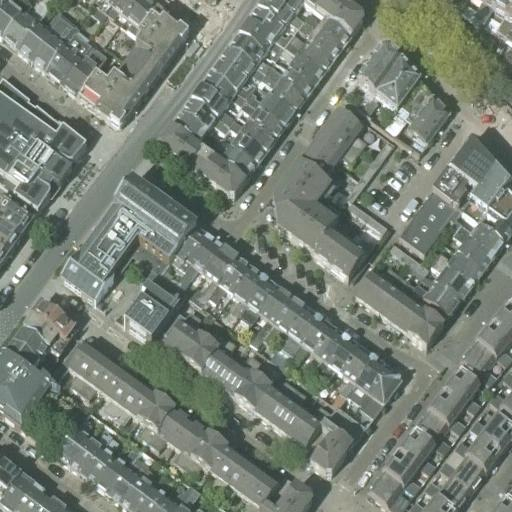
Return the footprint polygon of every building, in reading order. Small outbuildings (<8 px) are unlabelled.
[(0,17),(13,0),(2,0),(0,3),(0,17)] [(13,0),(0,17),(0,44),(1,45),(21,20),(14,15),(25,0),(13,0)] [(96,14),(105,20),(121,0),(98,0),(97,2),(102,7),(96,14)] [(121,0),(105,20),(107,22),(112,26),(117,19),(124,25),(141,4),(136,0),(121,0)] [(287,0),(269,0),(267,4),(293,23),(301,10),(287,0)] [(287,0),(301,10),(303,12),(312,0),(287,0)] [(325,0),(312,0),(303,12),(312,19),(325,0)] [(325,0),(312,19),(324,27),(350,45),(362,29),(361,23),(349,14),(351,12),(335,0),(325,0)] [(449,16),(460,23),(473,0),(443,0),(438,8),(450,15),(449,16)] [(473,0),(460,23),(482,36),(504,0),(473,0)] [(511,0),(504,0),(482,36),(505,50),(511,38),(511,0)] [(135,43),(156,16),(141,4),(124,25),(130,30),(125,36),(135,43)] [(267,4),(257,16),(283,35),(288,29),(299,37),(304,31),(293,23),(267,4)] [(419,17),(427,26),(437,10),(427,4),(419,17)] [(47,6),(44,10),(49,14),(52,10),(47,6)] [(1,45),(16,57),(37,30),(49,14),(44,10),(41,8),(27,26),(21,20),(1,45)] [(140,46),(135,52),(163,75),(185,45),(184,40),(156,16),(135,43),(140,46)] [(257,16),(248,29),(285,57),(294,43),(289,39),(284,46),(279,42),(283,35),(257,16)] [(117,29),(112,26),(107,22),(103,28),(112,35),(113,35),(117,29)] [(29,67),(44,80),(66,51),(77,37),(78,35),(69,28),(68,29),(63,24),(50,40),(29,67)] [(308,24),(304,31),(341,58),(350,45),(324,27),(319,33),(308,24)] [(442,43),(446,47),(455,31),(451,28),(442,43)] [(248,29),(238,42),(264,61),(268,56),(274,60),(270,65),(274,68),(278,62),(280,63),(285,57),(248,29)] [(16,57),(29,67),(50,40),(37,30),(16,57)] [(304,31),(299,37),(310,46),(306,52),(332,70),(341,58),(304,31)] [(77,37),(66,51),(44,80),(61,93),(90,54),(85,50),(88,46),(77,37)] [(266,71),(260,67),(264,61),(238,42),(229,55),(266,82),(271,75),(270,74),(266,71)] [(294,43),(285,57),(322,84),(332,70),(306,52),(294,43)] [(455,57),(462,64),(470,56),(461,51),(455,57)] [(135,52),(123,67),(130,73),(152,90),(163,75),(135,52)] [(61,93),(75,104),(93,81),(105,66),(90,54),(61,93)] [(229,55),(219,68),(245,88),(249,81),(259,89),(260,87),(262,88),(266,82),(229,55)] [(354,114),(354,115),(362,121),(364,119),(375,104),(401,69),(388,55),(382,56),(358,88),(356,90),(357,91),(366,97),(354,114)] [(322,84),(285,57),(280,63),(291,71),(287,77),(313,96),(322,84)] [(471,75),(478,82),(479,81),(487,73),(496,65),(488,60),(471,75)] [(479,81),(478,82),(494,100),(511,83),(511,82),(496,65),(487,73),(479,81)] [(93,81),(75,104),(76,105),(96,120),(130,73),(123,67),(105,91),(93,81)] [(219,68),(210,80),(247,108),(252,101),(251,100),(254,95),(250,92),(248,95),(245,98),(240,94),(245,88),(219,68)] [(419,89),(401,69),(375,104),(377,106),(396,120),(419,89)] [(130,73),(96,120),(115,134),(120,133),(152,90),(130,73)] [(271,75),(266,82),(303,109),(313,96),(287,77),(283,83),(271,75)] [(210,80),(201,93),(226,112),(230,107),(239,114),(239,115),(241,117),(247,108),(210,80)] [(303,109),(266,82),(262,88),(266,91),(273,96),(267,104),(293,123),(303,109)] [(0,194),(6,199),(2,205),(32,227),(36,221),(48,205),(48,204),(49,203),(49,202),(49,200),(48,199),(48,198),(47,197),(51,191),(58,196),(70,178),(64,173),(66,171),(67,171),(68,172),(69,172),(70,172),(71,171),(72,171),(73,170),(85,153),(35,113),(34,115),(27,110),(29,108),(1,86),(0,88),(0,194)] [(266,91),(262,88),(257,95),(261,97),(266,91)] [(419,89),(396,120),(383,137),(392,144),(405,127),(411,131),(406,138),(416,145),(408,155),(418,163),(448,122),(419,89)] [(201,93),(191,106),(227,132),(231,126),(222,119),(226,112),(201,93)] [(252,101),(247,108),(284,135),(293,123),(267,104),(262,111),(257,108),(258,106),(252,101)] [(511,101),(503,110),(511,119),(511,101)] [(377,106),(375,104),(364,119),(362,121),(365,123),(377,106)] [(191,106),(181,119),(207,139),(211,133),(224,142),(228,136),(226,135),(228,133),(227,132),(191,106)] [(284,135),(247,108),(241,117),(252,125),(249,129),(275,148),(284,135)] [(336,118),(323,136),(358,161),(366,151),(355,143),(365,130),(344,115),(340,120),(336,118)] [(181,119),(172,132),(211,160),(216,153),(209,148),(208,149),(203,145),(207,139),(181,119)] [(228,133),(240,142),(266,160),(275,148),(249,129),(244,136),(233,128),(228,133)] [(247,187),(221,168),(211,160),(172,132),(170,135),(159,150),(160,157),(227,206),(233,205),(247,187)] [(323,136),(310,154),(334,172),(340,164),(350,172),(358,161),(323,136)] [(240,142),(230,155),(256,174),(266,160),(240,142)] [(432,199),(415,222),(440,240),(449,228),(452,230),(459,220),(460,220),(461,221),(461,220),(462,221),(496,174),(495,174),(482,159),(471,146),(432,199)] [(351,210),(392,154),(386,149),(345,206),(350,210),(346,215),(382,241),(386,235),(351,210)] [(310,154),(297,171),(329,195),(332,197),(340,186),(330,178),(334,172),(310,154)] [(230,155),(221,168),(247,187),(256,174),(230,155)] [(297,171),(282,191),(309,211),(315,204),(320,208),(329,195),(297,171)] [(462,221),(477,232),(479,233),(485,224),(510,190),(496,174),(462,221)] [(145,303),(134,317),(127,326),(123,332),(150,352),(185,304),(186,305),(187,304),(180,299),(173,294),(159,284),(160,281),(165,275),(169,269),(195,235),(154,205),(131,188),(112,214),(78,260),(59,286),(94,311),(112,286),(111,285),(131,257),(154,274),(143,289),(147,292),(141,300),(145,303)] [(488,240),(504,251),(511,239),(511,192),(510,190),(485,224),(494,231),(488,240)] [(272,206),(274,221),(306,216),(309,211),(282,191),(272,206)] [(2,205),(0,207),(0,232),(18,246),(32,227),(2,205)] [(276,237),(294,250),(314,223),(306,216),(274,221),(276,237)] [(294,250),(312,263),(335,230),(322,221),(318,225),(314,223),(294,250)] [(440,240),(415,222),(398,244),(401,246),(420,261),(423,263),(440,240)] [(312,263),(329,276),(348,251),(340,246),(348,235),(337,227),(335,230),(312,263)] [(0,258),(6,263),(18,246),(0,232),(0,258)] [(461,232),(457,237),(494,264),(504,251),(488,240),(479,233),(477,232),(471,239),(461,232)] [(175,278),(181,283),(209,246),(196,236),(195,235),(169,269),(177,275),(175,278)] [(455,255),(454,256),(483,278),(494,264),(457,237),(452,244),(462,252),(458,258),(455,255)] [(348,251),(329,276),(347,289),(373,253),(362,245),(354,256),(348,251)] [(196,277),(203,282),(223,256),(209,246),(181,283),(173,294),(180,299),(196,277)] [(389,257),(424,283),(428,277),(393,251),(389,257)] [(200,315),(207,305),(236,265),(223,256),(203,282),(211,287),(202,299),(195,294),(187,304),(186,305),(200,315)] [(440,261),(435,267),(472,294),(483,278),(454,256),(452,259),(455,261),(450,268),(440,261)] [(224,297),(231,303),(250,276),(236,265),(207,305),(214,310),(224,297)] [(433,285),(430,288),(460,309),(472,294),(435,267),(431,273),(441,281),(436,287),(433,285)] [(174,281),(165,275),(160,281),(169,287),(174,281)] [(354,305),(372,318),(398,283),(388,275),(380,286),(372,280),(354,305)] [(223,332),(229,336),(264,286),(250,276),(231,303),(238,308),(229,321),(232,323),(231,325),(229,324),(223,332)] [(372,318),(390,331),(407,306),(401,301),(408,290),(398,283),(372,318)] [(419,305),(430,313),(448,326),(460,309),(430,288),(424,283),(420,287),(431,295),(426,301),(416,293),(411,299),(419,305)] [(251,317),(258,322),(277,296),(264,286),(229,336),(234,340),(251,317)] [(255,356),(262,347),(291,306),(277,296),(258,322),(266,328),(249,351),(255,356)] [(390,331),(407,343),(430,313),(419,305),(414,311),(407,306),(390,331)] [(279,337),(286,343),(305,316),(291,306),(262,347),(268,351),(279,337)] [(491,330),(511,348),(511,315),(507,311),(491,330)] [(430,313),(407,343),(425,357),(443,332),(435,327),(440,320),(448,326),(430,313)] [(38,315),(32,323),(69,350),(78,339),(43,314),(38,315)] [(287,356),(293,360),(318,326),(305,316),(286,343),(293,348),(287,356)] [(163,354),(178,364),(196,340),(192,337),(200,327),(189,318),(184,325),(178,321),(164,341),(170,345),(163,354)] [(32,323),(23,335),(49,354),(56,346),(62,350),(57,356),(62,360),(69,350),(32,323)] [(306,357),(313,362),(332,336),(318,326),(293,360),(290,365),(297,370),(306,357)] [(491,330),(475,350),(495,367),(505,375),(511,367),(502,359),(511,348),(491,330)] [(178,364),(195,377),(221,342),(211,334),(203,345),(196,340),(178,364)] [(23,335),(13,349),(50,377),(52,373),(41,365),(49,354),(23,335)] [(332,336),(313,362),(320,368),(311,380),(317,385),(346,346),(333,337),(333,336),(332,336)] [(195,377),(213,390),(231,366),(224,360),(232,350),(221,342),(195,377)] [(333,377),(340,382),(360,356),(346,346),(317,385),(324,390),(333,377)] [(67,392),(77,399),(103,364),(85,351),(85,352),(78,347),(47,389),(54,394),(67,376),(74,381),(67,392)] [(13,349),(3,362),(41,389),(42,387),(50,377),(13,349)] [(495,367),(475,350),(459,369),(479,386),(488,394),(495,386),(486,378),(495,367)] [(339,400),(346,404),(374,366),(360,356),(340,382),(348,388),(339,400)] [(213,390),(231,403),(257,368),(246,360),(238,371),(231,366),(213,390)] [(41,389),(3,362),(0,366),(0,421),(20,436),(50,392),(42,387),(41,389)] [(95,396),(103,402),(120,377),(103,364),(77,399),(87,407),(95,396)] [(346,404),(359,414),(387,376),(374,366),(346,404)] [(231,403),(248,416),(266,391),(259,386),(267,376),(257,368),(231,403)] [(387,376),(359,414),(358,416),(373,426),(382,413),(383,413),(399,391),(400,391),(399,384),(398,384),(387,376)] [(102,418),(113,426),(138,390),(120,377),(103,402),(110,407),(102,418)] [(457,378),(442,399),(463,415),(473,422),(479,413),(470,406),(479,394),(457,378)] [(501,388),(511,396),(511,382),(508,380),(501,388)] [(248,416),(266,429),(292,394),(281,386),(274,397),(266,391),(248,416)] [(131,422),(138,428),(156,403),(138,390),(113,426),(123,433),(131,422)] [(266,429),(284,442),(302,418),(295,412),(302,401),(292,394),(266,429)] [(442,399),(427,418),(449,434),(458,441),(465,433),(455,426),(463,415),(442,399)] [(511,399),(505,409),(495,401),(488,409),(498,417),(511,428),(511,399)] [(137,444),(148,451),(173,416),(156,403),(138,428),(145,433),(137,444)] [(328,420),(302,455),(304,457),(299,464),(324,483),(331,482),(352,453),(350,452),(352,449),(355,448),(365,435),(331,411),(330,411),(333,413),(328,420)] [(284,442),(302,455),(328,420),(317,412),(309,423),(302,418),(284,442)] [(55,464),(68,473),(88,446),(83,442),(90,432),(87,430),(88,428),(84,425),(88,419),(87,420),(79,413),(74,420),(83,426),(55,464)] [(166,448),(173,453),(191,429),(173,416),(148,451),(158,459),(166,448)] [(412,438),(434,455),(443,462),(449,453),(440,446),(449,434),(427,418),(412,438)] [(469,437),(479,444),(500,460),(511,444),(511,436),(494,424),(485,436),(475,429),(469,437)] [(173,469),(183,477),(209,442),(191,429),(173,453),(181,459),(173,469)] [(412,438),(397,459),(418,475),(428,482),(434,473),(425,466),(434,455),(412,438)] [(81,483),(111,445),(107,441),(105,443),(103,441),(103,442),(102,441),(94,450),(88,446),(68,473),(81,483)] [(201,474),(209,480),(227,455),(209,442),(183,477),(194,485),(201,474)] [(464,465),(485,481),(500,460),(479,444),(475,450),(470,456),(461,448),(454,457),(464,465)] [(81,483),(94,493),(115,466),(109,461),(117,450),(111,445),(81,483)] [(106,501),(134,464),(140,457),(135,453),(132,457),(131,456),(121,470),(115,466),(94,493),(106,501)] [(208,495),(219,503),(244,468),(227,455),(209,480),(216,485),(208,495)] [(397,459),(382,479),(404,495),(413,502),(419,494),(410,487),(418,475),(397,459)] [(106,501),(119,511),(140,484),(147,475),(134,464),(106,501)] [(439,477),(449,485),(470,501),(485,481),(464,465),(455,476),(445,469),(439,477)] [(237,500),(244,505),(262,481),(244,468),(219,503),(229,511),(237,500)] [(7,471),(0,480),(0,507),(1,508),(20,481),(7,471)] [(119,511),(139,511),(153,494),(166,476),(159,471),(155,476),(155,477),(146,489),(140,484),(119,511)] [(404,495),(382,479),(366,500),(367,500),(365,502),(372,507),(373,505),(382,511),(405,511),(409,508),(399,501),(404,495)] [(19,511),(34,492),(20,481),(1,508),(0,509),(0,511),(19,511)] [(250,511),(264,511),(278,492),(262,481),(244,505),(251,510),(250,511)] [(308,511),(310,510),(309,503),(284,485),(278,492),(264,511),(308,511)] [(424,498),(434,505),(442,511),(461,511),(470,501),(449,485),(440,496),(430,489),(424,498)] [(159,511),(179,511),(192,495),(186,490),(181,497),(180,497),(171,509),(166,504),(159,511)] [(19,511),(39,511),(46,502),(34,492),(19,511)] [(139,511),(159,511),(166,504),(153,494),(139,511)] [(179,511),(189,511),(199,500),(192,495),(179,511)] [(442,511),(434,505),(424,498),(419,504),(429,511),(428,511),(419,511),(415,509),(413,511),(442,511)] [(60,511),(46,502),(39,511),(60,511)]
